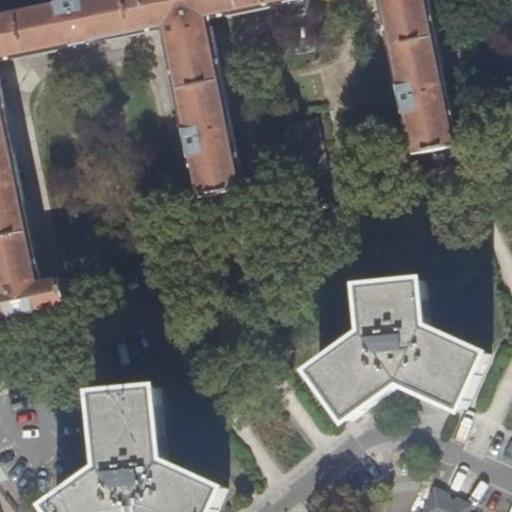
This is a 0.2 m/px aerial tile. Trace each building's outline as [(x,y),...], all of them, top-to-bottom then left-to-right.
[(419,156),(459,149),(453,119),(455,118),(445,68),(442,69),(434,25),(435,25),(430,0),(87,0),(82,1),(82,0),(80,0),(67,2),(68,4),(50,7),(50,10),(6,18),(6,17),(0,17),(0,288),(1,295),(0,295),(0,318),(20,315),(20,316),(35,313),(35,312),(70,305),(66,282),(44,286),(39,262),(38,262),(26,205),(27,204),(18,154),(15,154),(7,111),(8,111),(0,71),(0,62),(14,59),(14,57),(57,49),(58,50),(108,40),(108,39),(151,30),(152,32),(178,26),(180,36),(171,37),(179,77),(181,76),(190,119),(188,120),(192,138),(191,138),(194,152),(195,152),(199,170),(201,170),(207,199),(246,192),(240,162),(242,161),(231,111),(229,112),(220,68),(222,68),(214,29),(204,31),(202,21),(228,16),(227,14),(272,6),(272,7),(310,0),(385,0),(392,33),(395,33),(403,77),(402,77),(406,95),(404,95),(407,109),(409,109),(412,127),(414,127),(419,156)] [(315,51),(312,32),(296,35),(299,55),(315,51)] [(329,176),(317,118),(281,126),(293,184),(329,176)] [(432,331),(428,284),(370,290),(373,336),(322,374),(356,422),(409,384),(425,391),(469,410),(492,356),(432,331)] [(173,467),(167,393),(107,400),(113,474),(61,510),(62,511),(224,511),(233,493),(173,467)] [(425,511),(472,511),(476,504),(435,487),(425,511)]
